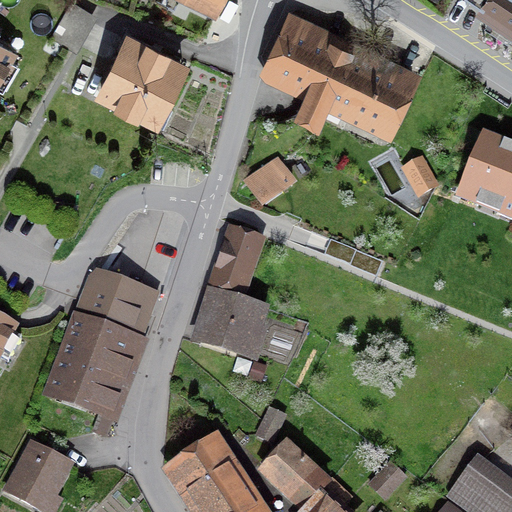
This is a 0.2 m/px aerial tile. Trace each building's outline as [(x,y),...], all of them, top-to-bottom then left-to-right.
[(229,0),(187,0),(223,15),(229,0)] [(511,0),(485,0),(479,10),(511,31),(511,0)] [(262,75),(309,96),(338,32),(291,11),(262,75)] [(202,66),(136,32),(105,96),(169,127),(202,66)] [(338,32),(309,96),(299,118),(325,130),(334,110),(393,137),(423,71),(338,32)] [(0,93),(25,48),(0,34),(0,93)] [(511,140),(484,129),(457,196),(511,218),(511,140)] [(282,154),(246,180),(266,209),(304,184),(282,154)] [(423,157),(404,168),(420,195),(439,183),(423,157)] [(211,288),(251,300),(270,237),(230,225),(211,288)] [(131,282),(95,269),(46,402),(119,428),(167,295),(131,282)] [(281,309),(251,300),(211,288),(196,341),(265,361),(281,309)] [(0,380),(27,334),(0,317),(0,380)] [(287,415),(270,407),(257,436),(274,444),(287,415)] [(272,511),(222,434),(168,468),(195,511),(272,511)] [(300,511),(330,481),(287,438),(257,468),(300,511)] [(53,511),(79,466),(32,441),(2,496),(31,511),(53,511)] [(511,511),(511,481),(481,458),(450,499),(466,511),(511,511)] [(371,485),(387,501),(408,479),(391,463),(371,485)] [(343,511),(328,497),(313,511),(343,511)] [(460,511),(448,502),(440,511),(460,511)]
